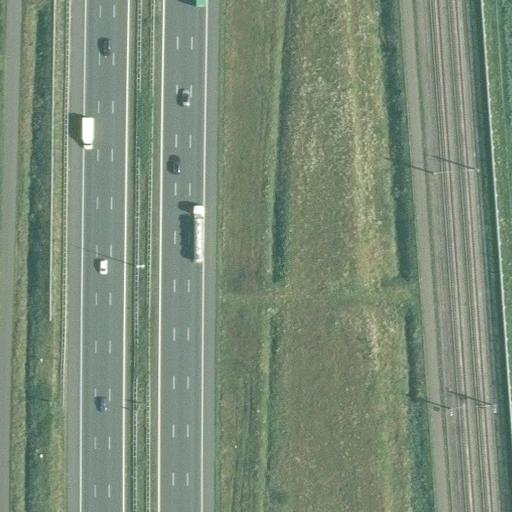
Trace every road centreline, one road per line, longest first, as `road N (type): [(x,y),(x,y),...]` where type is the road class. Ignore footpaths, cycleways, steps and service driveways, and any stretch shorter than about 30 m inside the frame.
road 1 (unclassified): [(8,511),(16,0)]
road 2 (motorway): [(174,511),(179,0)]
road 3 (motorway): [(101,0),(98,511)]
